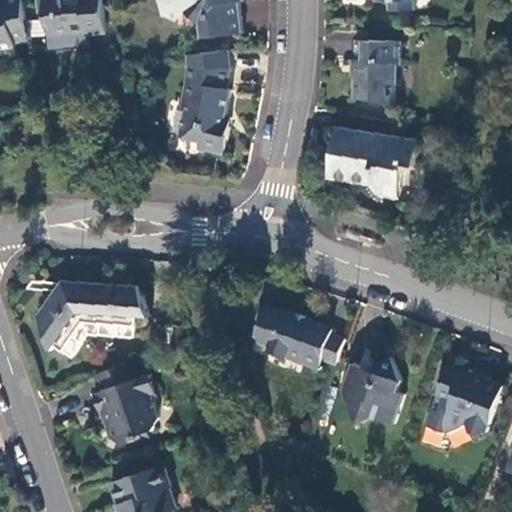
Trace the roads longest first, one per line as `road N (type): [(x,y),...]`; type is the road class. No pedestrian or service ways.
road 1 (tertiary): [(0,232),(48,225),(263,232)]
road 2 (tertiary): [(263,232),(511,320)]
road 3 (residential): [(263,232),(294,102),(302,0)]
road 4 (tertiary): [(62,511),(0,333)]
